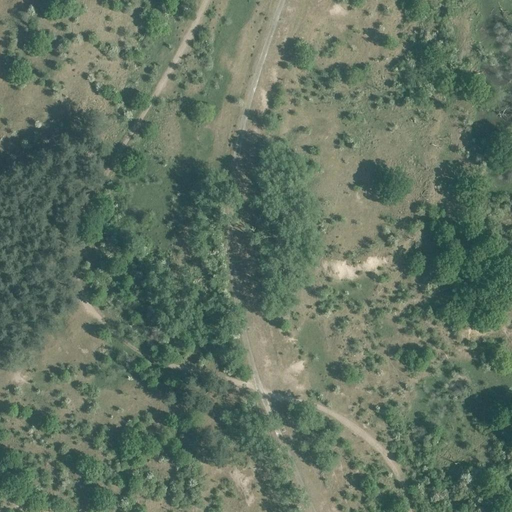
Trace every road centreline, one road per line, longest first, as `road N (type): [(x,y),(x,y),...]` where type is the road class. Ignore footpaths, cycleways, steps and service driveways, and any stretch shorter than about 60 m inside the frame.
road 1 (track): [(407,511),(402,481),(378,443),(256,382),(170,365),(122,341),(82,294),(72,268),(75,233)]
road 2 (track): [(207,0),(75,233)]
